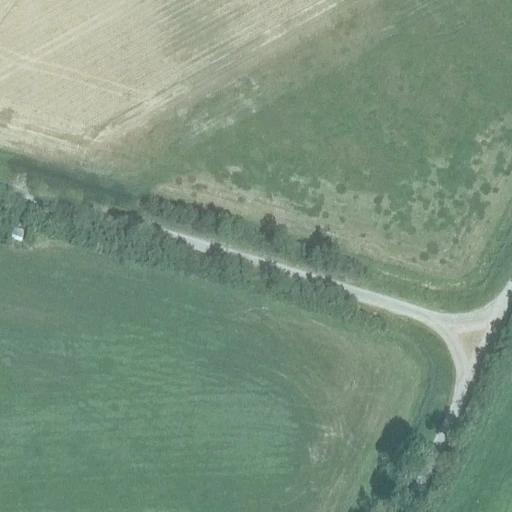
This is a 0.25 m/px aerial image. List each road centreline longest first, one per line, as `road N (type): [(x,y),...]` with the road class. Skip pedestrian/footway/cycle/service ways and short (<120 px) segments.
road 1 (unclassified): [(485,334),(0,182)]
road 2 (unclassified): [(400,511),(485,334)]
